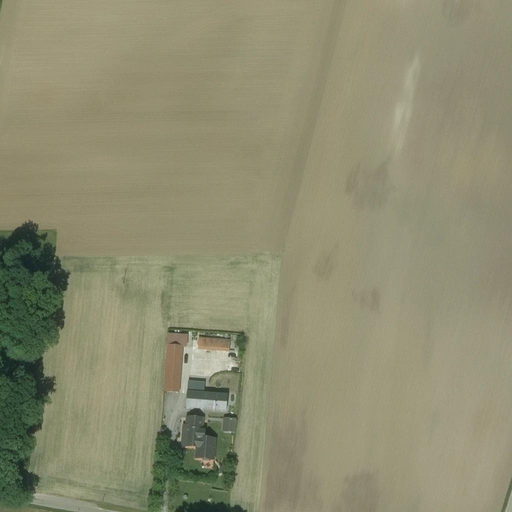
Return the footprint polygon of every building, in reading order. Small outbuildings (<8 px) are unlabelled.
[(168,339),(167,347),(182,348),(186,348),(187,340),(168,339)] [(229,342),(199,340),(198,350),(229,352),(229,342)] [(182,348),(167,347),(164,393),(179,394),(182,348)] [(227,386),(188,383),(187,394),(226,396),(227,386)] [(187,394),(186,408),(210,410),(209,418),(224,420),(225,420),(225,419),(227,396),(226,396),(187,394)] [(202,420),(187,418),(186,427),(183,427),(182,446),(197,448),(200,448),(201,439),(203,440),(203,439),(203,432),(201,431),(202,420)] [(234,420),(225,419),(225,420),(224,420),(223,432),(233,433),(234,420)] [(215,440),(203,439),(203,440),(201,439),(200,448),(197,448),(196,459),(202,459),(203,461),(209,461),(211,460),(213,460),(215,440)]
